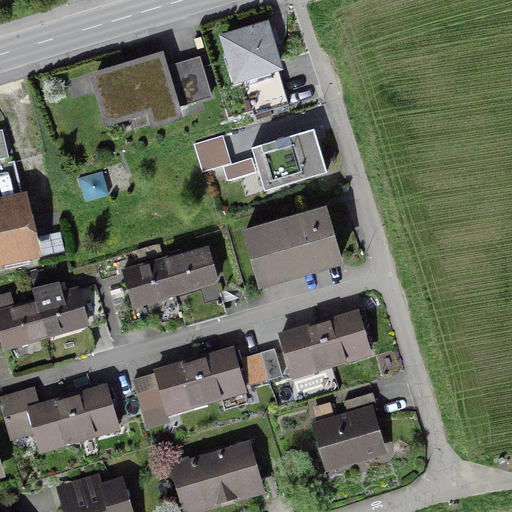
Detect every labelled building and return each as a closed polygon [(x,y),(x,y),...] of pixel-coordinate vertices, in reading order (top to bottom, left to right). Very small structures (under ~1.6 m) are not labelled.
[(265,32),(227,44),(238,82),(277,70),(265,32)] [(164,54),(95,78),(112,126),(153,112),(158,128),(186,118),(182,106),(209,97),(195,59),(169,68),(164,54)] [(318,126),(250,147),(265,195),(333,174),(318,126)] [(223,135),(193,144),(202,172),(232,164),(223,135)] [(18,203),(0,207),(0,263),(31,256),(18,203)] [(330,209),(250,233),(266,286),(346,262),(330,209)] [(164,259),(174,292),(180,291),(189,323),(221,314),(216,295),(222,293),(209,246),(164,259)] [(174,292),(164,259),(123,270),(133,304),(174,292)] [(36,304),(47,340),(107,321),(95,284),(76,289),(75,284),(46,293),(48,301),(36,304)] [(47,340),(36,304),(22,309),(18,296),(0,301),(0,321),(9,351),(47,340)] [(319,323),(332,365),(372,352),(360,310),(319,323)] [(332,365),(319,323),(278,335),(291,377),(332,365)] [(193,360),(205,400),(251,387),(239,347),(193,360)] [(275,349),(261,353),(269,380),(283,376),(275,349)] [(205,400),(193,360),(150,372),(164,420),(184,414),(182,407),(205,400)] [(68,398),(80,439),(118,428),(105,387),(68,398)] [(80,439),(68,398),(38,407),(34,392),(0,402),(12,441),(36,434),(41,451),(80,439)] [(376,411),(324,426),(337,469),(389,454),(376,411)] [(257,447),(190,467),(203,511),(208,511),(271,493),(257,447)] [(98,479),(63,491),(70,511),(134,511),(125,484),(102,491),(98,479)]
